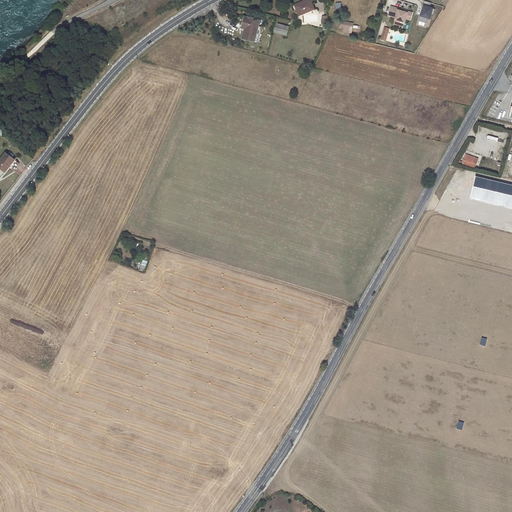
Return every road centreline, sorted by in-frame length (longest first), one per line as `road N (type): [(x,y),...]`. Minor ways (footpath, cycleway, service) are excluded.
road 1 (secondary): [(241,511),(511,49)]
road 2 (secondary): [(215,0),(155,35),(115,71),(0,218)]
